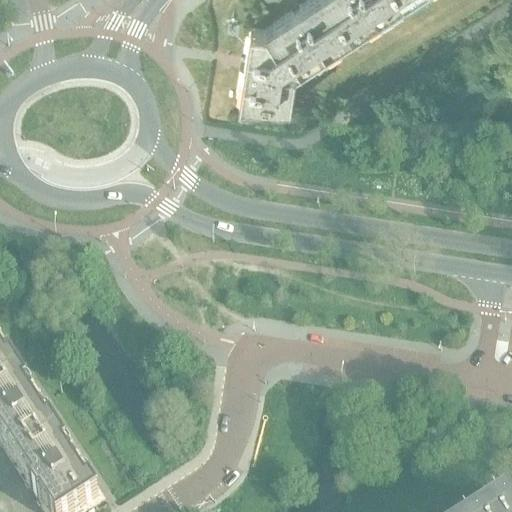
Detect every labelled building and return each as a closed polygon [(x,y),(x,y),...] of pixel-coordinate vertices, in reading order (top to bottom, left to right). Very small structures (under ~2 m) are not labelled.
[(349,33),(352,31),(332,0),(308,0),(300,5),(274,23),(300,65),(304,63),(316,74),(354,49),(349,33)] [(332,0),(352,31),(356,29),(368,40),(406,16),(401,0),(332,0)] [(300,65),(274,23),(264,29),(250,27),(245,59),(239,102),(288,110),(295,69),(300,65)] [(411,134),(393,131),(390,149),(408,152),(411,134)] [(0,391),(19,379),(0,348),(0,391)] [(59,439),(35,403),(19,379),(0,391),(0,439),(17,466),(59,439)] [(81,511),(98,501),(75,464),(59,439),(17,466),(37,496),(34,497),(36,499),(38,497),(47,511),(81,511)] [(511,511),(511,510),(509,505),(507,503),(493,511),(511,511)]
